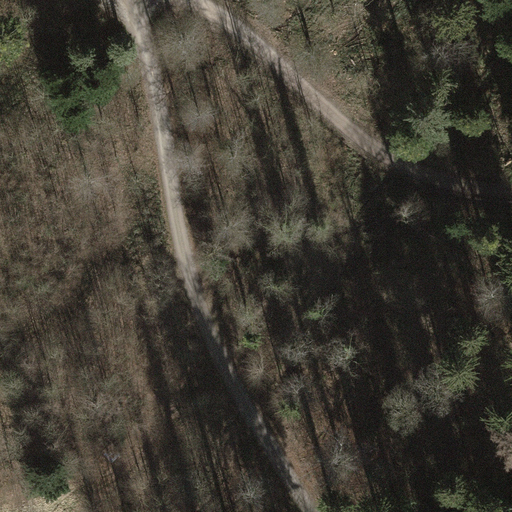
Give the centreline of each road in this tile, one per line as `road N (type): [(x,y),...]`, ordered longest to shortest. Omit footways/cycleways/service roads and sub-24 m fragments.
road 1 (track): [(134,0),(196,292),(239,392),(311,511)]
road 2 (track): [(191,0),(237,28),(376,149),(447,182),(511,191)]
